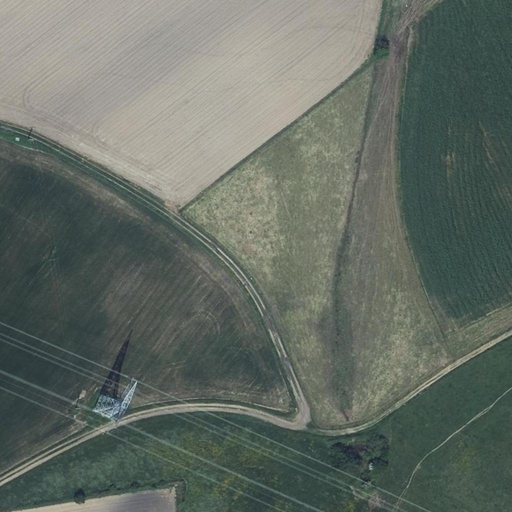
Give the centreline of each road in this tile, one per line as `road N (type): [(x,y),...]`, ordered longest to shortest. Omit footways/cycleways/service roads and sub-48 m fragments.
road 1 (track): [(307,426),(262,307),(214,247),(130,188),(0,124)]
road 2 (track): [(307,426),(237,409),(159,410),(0,483)]
road 3 (track): [(511,332),(357,429),(307,426)]
